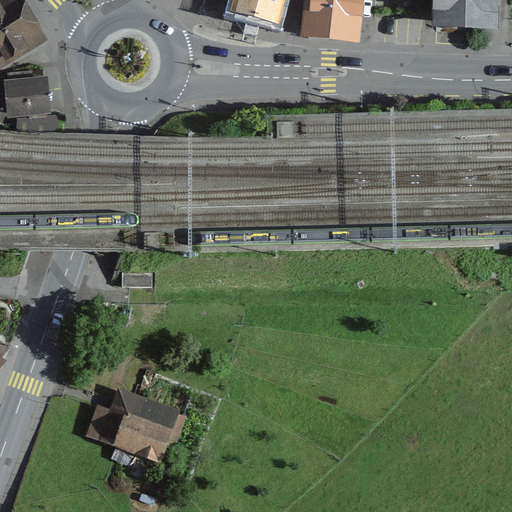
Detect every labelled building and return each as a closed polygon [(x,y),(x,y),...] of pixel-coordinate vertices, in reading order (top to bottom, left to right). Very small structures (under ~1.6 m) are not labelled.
[(0,0),(0,68),(47,41),(22,0),(0,0)] [(228,0),(232,1),(228,14),(279,27),(286,0),(228,0)] [(303,0),(300,37),(359,42),(362,0),(303,0)] [(432,0),(432,28),(499,30),(499,0),(432,0)] [(3,81),(7,119),(51,114),(47,76),(3,81)] [(153,272),(122,272),(122,288),(152,289),(153,272)] [(0,333),(1,333),(0,331),(0,369),(7,361),(2,357),(10,347),(0,339),(0,333)] [(85,437),(116,448),(111,458),(132,468),(138,456),(160,464),(168,443),(175,445),(186,417),(178,414),(180,410),(118,388),(110,409),(97,405),(85,437)] [(206,416),(194,412),(185,435),(197,439),(206,416)]
